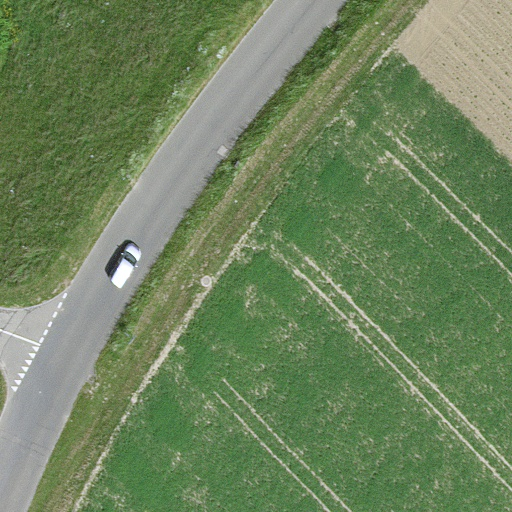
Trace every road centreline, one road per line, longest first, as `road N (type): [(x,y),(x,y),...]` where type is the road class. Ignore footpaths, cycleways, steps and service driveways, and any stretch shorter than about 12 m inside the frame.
road 1 (unclassified): [(66,356),(170,183),(312,0)]
road 2 (unclassified): [(0,492),(66,356)]
